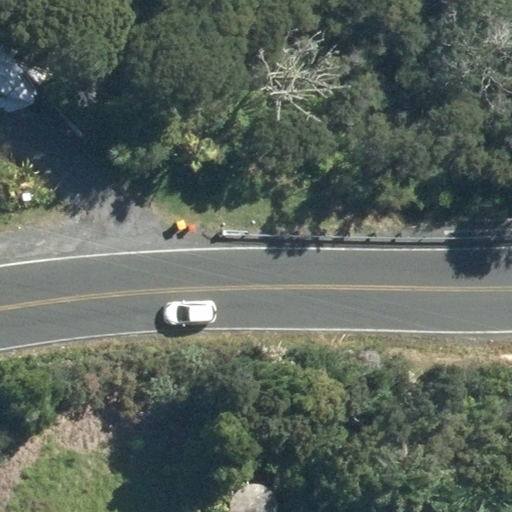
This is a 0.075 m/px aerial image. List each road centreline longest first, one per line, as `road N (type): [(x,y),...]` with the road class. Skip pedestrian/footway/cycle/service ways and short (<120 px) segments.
road 1 (tertiary): [(0,298),(185,279),(511,279)]
road 2 (unknown): [(185,279),(50,171),(0,143)]
